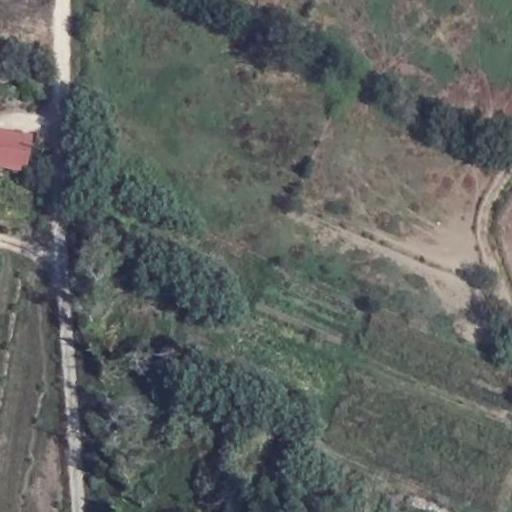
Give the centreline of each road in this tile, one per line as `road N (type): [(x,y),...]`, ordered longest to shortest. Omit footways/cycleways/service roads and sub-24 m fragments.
road 1 (unclassified): [(63,0),(65,429),(77,511)]
road 2 (track): [(511,319),(481,218),(511,169)]
